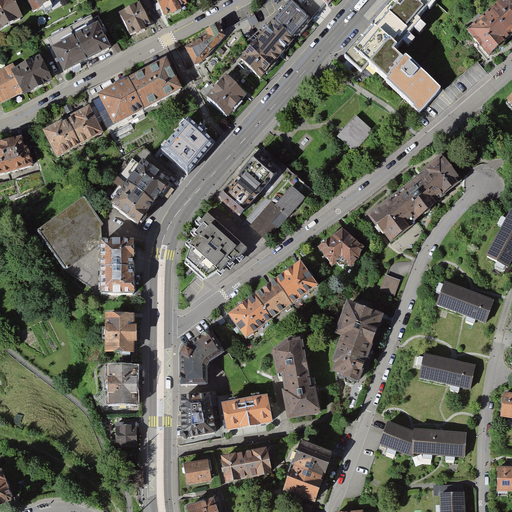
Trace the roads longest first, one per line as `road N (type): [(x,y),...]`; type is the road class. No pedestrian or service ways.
road 1 (residential): [(160,333),(216,303),(511,73)]
road 2 (secondary): [(367,0),(176,219),(162,258),(160,333)]
road 3 (residential): [(332,511),(421,263),(448,220),(486,186)]
road 4 (residential): [(246,0),(0,128)]
road 5 (residential): [(481,511),(486,393),(511,293)]
road 6 (secondary): [(160,333),(162,511)]
